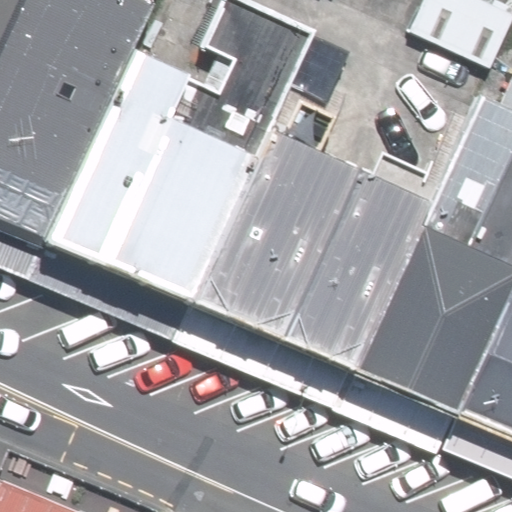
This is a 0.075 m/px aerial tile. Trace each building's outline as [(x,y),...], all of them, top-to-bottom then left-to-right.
[(0,242),(42,260),(131,61),(154,10),(148,8),(151,0),(17,0),(0,39),(0,242)] [(256,166),(267,143),(314,40),(226,0),(208,0),(189,44),(199,48),(195,54),(214,63),(200,93),(187,87),(169,126),(256,166)] [(511,18),(470,0),(424,0),(407,38),(487,74),(511,19),(511,18)] [(511,0),(500,0),(499,5),(511,10),(511,0)] [(186,321),(188,317),(256,166),(169,126),(187,87),(131,61),(42,260),(186,321)] [(349,387),(452,432),(511,296),(511,114),(476,98),(426,214),(349,387)] [(188,317),(349,387),(426,214),(267,143),(256,166),(188,317)] [(42,260),(0,242),(0,276),(29,289),(31,286),(42,260)] [(31,286),(175,349),(186,321),(42,260),(31,286)] [(511,296),(452,432),(511,456),(511,296)] [(175,349),(336,419),(349,387),(188,317),(186,321),(175,349)] [(452,432),(349,387),(336,419),(437,463),(440,458),(452,432)] [(511,456),(452,432),(440,458),(511,487),(511,456)]
